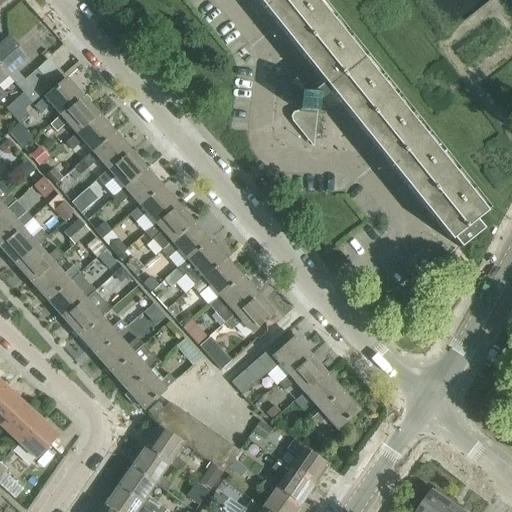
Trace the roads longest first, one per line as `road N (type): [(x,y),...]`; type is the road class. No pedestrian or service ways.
road 1 (residential): [(422,414),(60,0)]
road 2 (residential): [(49,511),(100,430),(93,411),(0,325)]
road 3 (unclassified): [(422,414),(511,255)]
